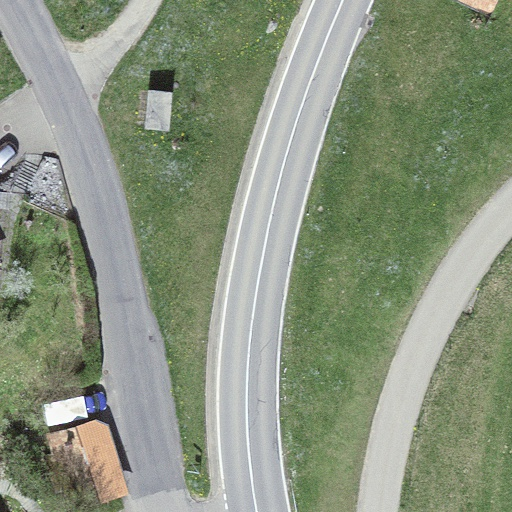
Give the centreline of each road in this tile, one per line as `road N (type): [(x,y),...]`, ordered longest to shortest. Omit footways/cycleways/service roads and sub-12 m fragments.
road 1 (unclassified): [(175,511),(97,178),(79,118),(23,0)]
road 2 (tertiary): [(257,511),(247,400),(259,273),(295,130),(344,0)]
road 3 (track): [(379,511),(389,446),(430,332),(511,208)]
